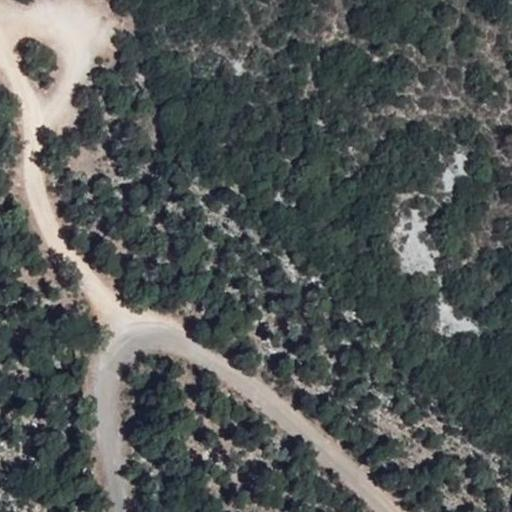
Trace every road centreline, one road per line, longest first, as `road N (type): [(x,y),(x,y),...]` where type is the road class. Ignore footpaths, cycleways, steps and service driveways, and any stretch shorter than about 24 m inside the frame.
road 1 (unclassified): [(125,511),(99,384),(126,335),(176,339),(323,447),(390,511)]
road 2 (track): [(126,335),(65,257),(35,185),(34,110),(0,43)]
road 3 (track): [(0,36),(39,18),(75,18),(90,52),(69,96),(34,110)]
